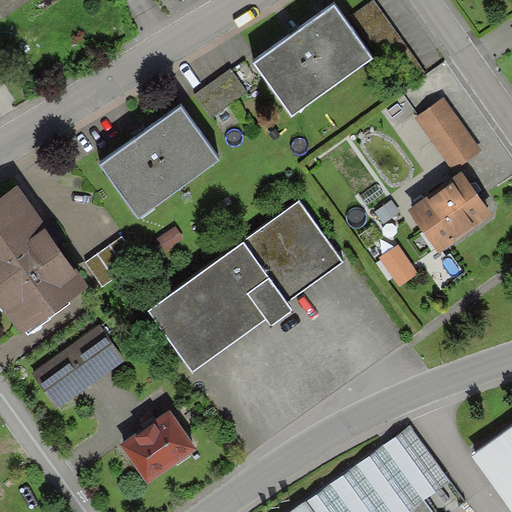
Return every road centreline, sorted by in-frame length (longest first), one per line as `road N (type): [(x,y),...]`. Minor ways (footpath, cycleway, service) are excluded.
road 1 (residential): [(511,360),(332,433),(210,511)]
road 2 (residential): [(235,0),(0,144)]
road 3 (residential): [(0,391),(87,511)]
road 4 (residential): [(429,0),(511,119)]
